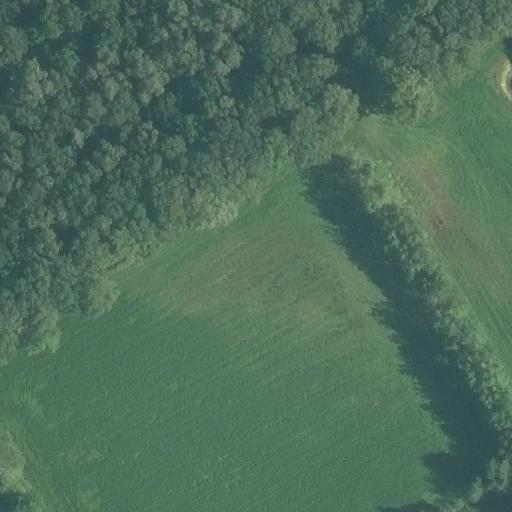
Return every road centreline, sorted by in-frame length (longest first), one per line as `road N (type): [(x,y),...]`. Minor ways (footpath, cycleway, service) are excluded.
road 1 (track): [(305,0),(341,71),(333,96),(0,311)]
road 2 (track): [(481,0),(333,96)]
